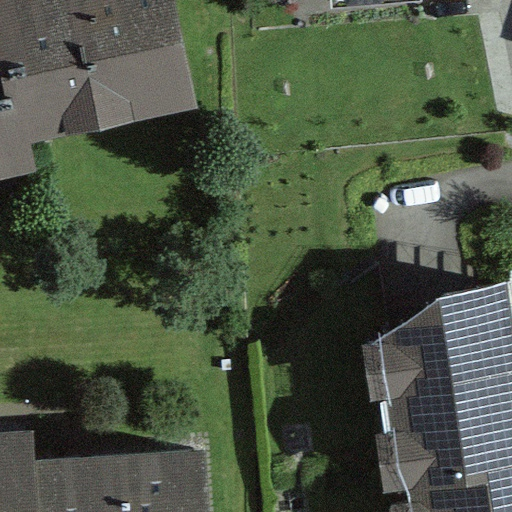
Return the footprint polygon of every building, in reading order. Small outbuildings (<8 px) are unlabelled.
[(0,0),(0,77),(4,97),(20,93),(31,143),(198,107),(174,0),(0,0)] [(330,0),(332,10),(419,1),(419,0),(330,0)] [(0,177),(37,170),(31,143),(20,93),(4,97),(0,77),(0,177)] [(374,432),(383,492),(406,488),(511,471),(511,318),(505,276),(436,286),(376,337),(376,340),(360,343),(369,401),(385,398),(390,430),(374,432)] [(0,511),(40,511),(36,459),(34,428),(0,430),(0,511)] [(36,459),(40,511),(209,511),(205,446),(36,459)] [(511,511),(511,471),(406,488),(408,500),(388,503),(389,511),(511,511)]
